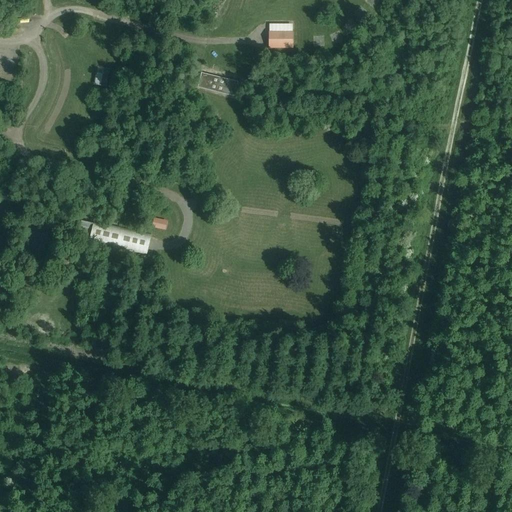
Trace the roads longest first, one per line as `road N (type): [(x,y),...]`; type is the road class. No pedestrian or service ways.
road 1 (track): [(0,357),(511,458)]
road 2 (track): [(511,443),(0,342)]
road 3 (track): [(378,511),(478,0)]
